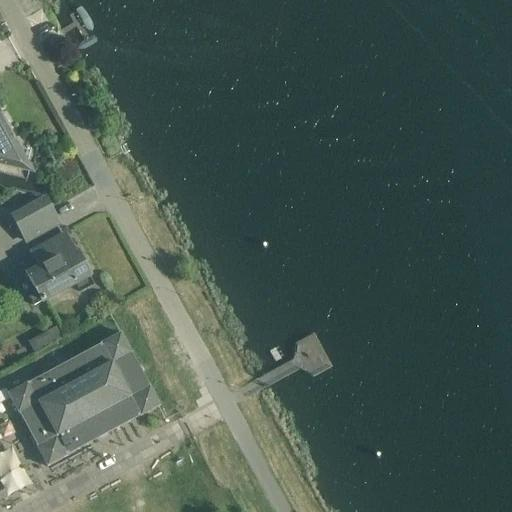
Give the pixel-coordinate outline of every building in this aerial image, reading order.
[(0,166),(32,174),(0,116),(0,166)] [(46,201),(14,219),(27,243),(59,226),(46,201)] [(87,279),(90,278),(78,256),(76,257),(65,238),(33,255),(41,270),(28,277),(37,293),(29,297),(34,307),(42,303),(76,285),(81,294),(92,287),(87,279)] [(55,327),(28,342),(33,352),(61,337),(55,327)] [(28,383),(8,394),(19,414),(37,446),(36,447),(47,467),(68,455),(68,454),(139,416),(140,417),(160,406),(149,386),(148,386),(130,354),(131,353),(120,333),(100,344),(101,345),(28,384),(28,383)]
